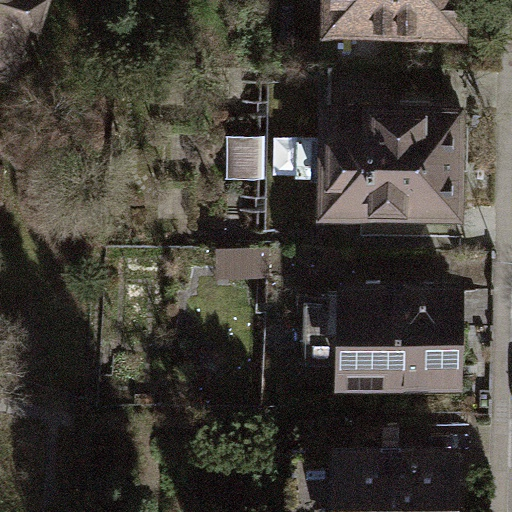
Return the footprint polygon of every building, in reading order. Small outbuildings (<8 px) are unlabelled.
[(0,0),(0,67),(9,70),(27,16),(37,20),(43,0),(0,0)] [(327,0),(328,28),(459,28),(458,0),(327,0)] [(327,230),(327,206),(327,106),(327,78),(265,78),(265,134),(233,134),(233,175),(264,175),(264,230),(327,230)] [(327,206),(457,207),(457,165),(467,165),(467,122),(458,122),(458,107),(327,106),(327,206)] [(347,374),(450,373),(450,342),(464,342),(463,324),(449,324),(448,288),(337,288),(337,301),(301,301),(302,360),(347,360),(347,374)] [(447,511),(448,451),(292,448),(290,511),(447,511)]
